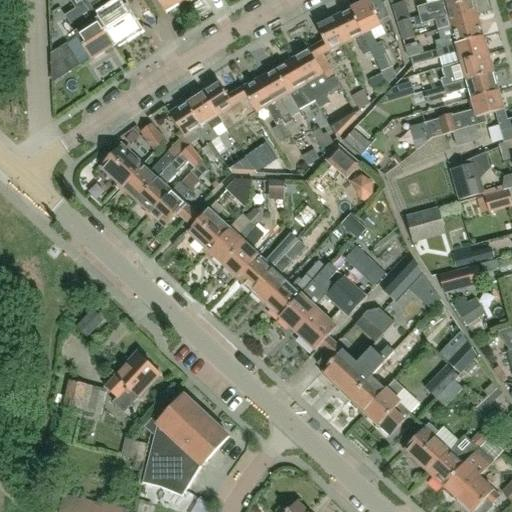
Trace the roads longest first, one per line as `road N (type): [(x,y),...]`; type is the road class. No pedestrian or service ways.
road 1 (residential): [(290,424),(24,182)]
road 2 (residential): [(292,0),(120,103),(24,182)]
road 3 (residential): [(385,511),(290,424)]
